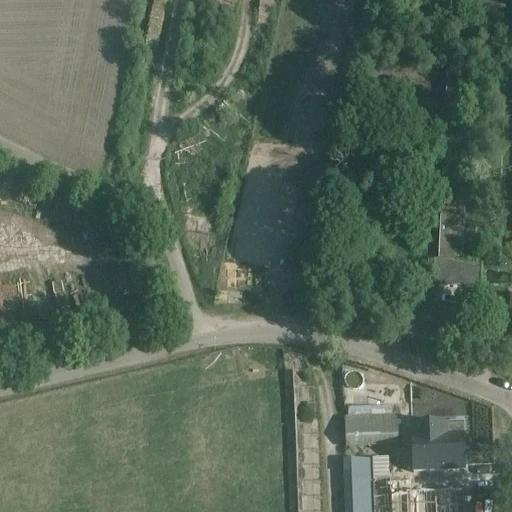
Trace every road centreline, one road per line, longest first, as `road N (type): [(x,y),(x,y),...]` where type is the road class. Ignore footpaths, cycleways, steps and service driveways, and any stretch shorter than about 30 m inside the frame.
road 1 (unclassified): [(226,338),(308,340),(511,403)]
road 2 (unclassified): [(226,338),(194,305),(159,225),(115,194),(28,161)]
road 3 (unclassified): [(0,392),(226,338)]
